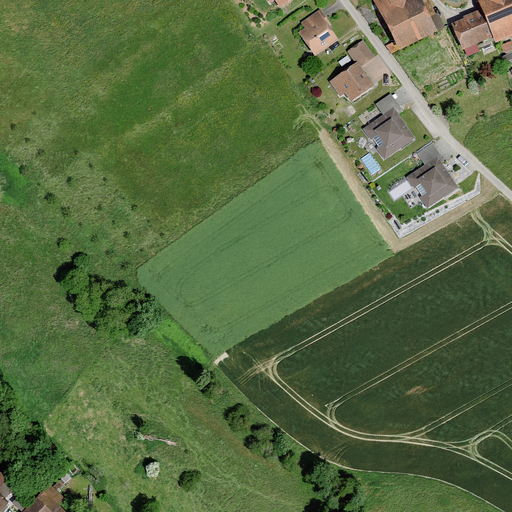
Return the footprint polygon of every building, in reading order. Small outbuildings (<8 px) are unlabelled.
[(369,0),(394,51),(433,33),(417,0),(369,0)] [(511,0),(476,0),(478,2),(472,5),(475,13),(448,25),(459,51),(488,38),(491,45),(511,36),(511,0)] [(318,10),(299,23),(302,28),(294,33),(310,56),(335,40),(321,19),(323,17),(318,10)] [(511,38),(501,44),(510,63),(511,61),(511,38)] [(360,41),(344,52),(352,63),(326,81),(338,98),(343,94),(348,101),(371,85),(358,67),(372,58),(360,41)] [(389,93),(373,104),(381,115),(360,129),(381,159),(411,138),(395,114),(401,111),(389,93)] [(423,166),(405,177),(424,207),(455,188),(439,163),(442,161),(431,144),(415,154),(423,166)] [(63,511),(44,493),(26,511),(63,511)]
